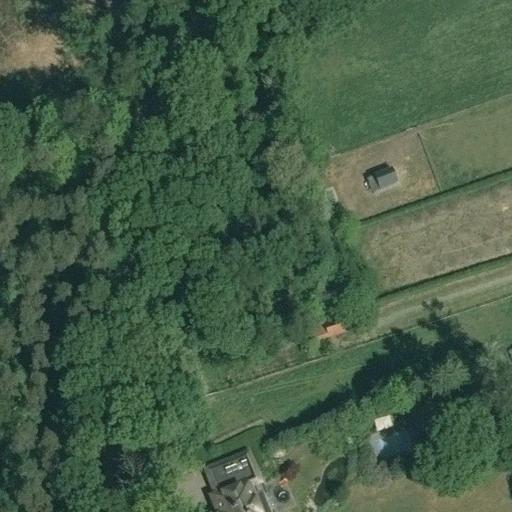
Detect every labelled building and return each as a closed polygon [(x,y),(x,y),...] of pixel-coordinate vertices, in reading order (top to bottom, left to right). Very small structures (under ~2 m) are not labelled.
[(379,190),(396,183),(391,168),(373,174),(374,176),(367,178),(370,191),(378,189),(379,190)] [(338,314),(312,321),(316,341),(326,337),(327,339),(345,333),(338,314)] [(429,401),(407,408),(415,433),(436,427),(429,401)] [(411,443),(384,451),(390,472),(417,464),(411,443)] [(247,455),(225,464),(235,490),(213,499),(218,511),(267,511),(260,494),(252,498),(247,488),(258,483),(247,455)]
